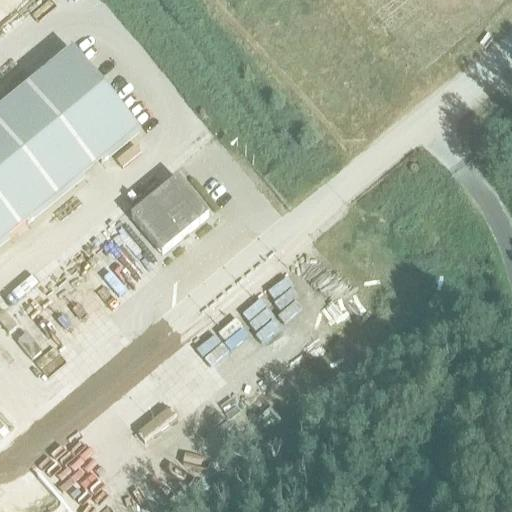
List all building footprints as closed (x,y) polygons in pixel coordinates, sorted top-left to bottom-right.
[(74,52),(0,112),(0,249),(141,134),(74,52)] [(118,163),(126,172),(152,149),(144,140),(118,163)] [(179,180),(132,219),(163,257),(210,218),(179,180)] [(258,318),(239,332),(246,340),(264,327),(258,318)] [(22,342),(38,355),(46,346),(31,332),(22,342)] [(265,359),(282,343),(275,335),(258,351),(265,359)] [(173,408),(142,431),(150,442),(181,419),(173,408)]
